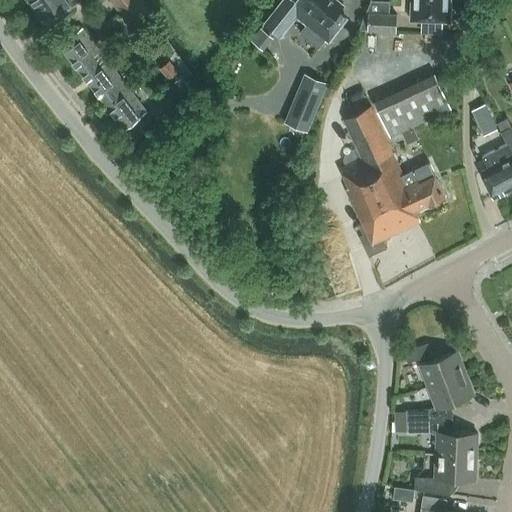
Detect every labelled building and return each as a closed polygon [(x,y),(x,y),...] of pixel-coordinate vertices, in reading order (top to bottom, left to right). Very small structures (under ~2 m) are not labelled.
[(73,5),(79,0),(45,0),(34,8),(45,24),(73,5)] [(111,0),(120,11),(129,24),(149,10),(141,0),(111,0)] [(337,11),(343,4),(338,0),(282,0),(264,23),(280,36),(296,15),(328,41),(346,18),(337,11)] [(367,31),(396,32),(397,13),(390,13),(390,1),(371,0),(359,29),(367,30),(367,31)] [(411,0),(410,20),(450,21),(450,0),(411,0)] [(82,27),(60,44),(107,105),(129,87),(115,69),(121,64),(109,49),(103,54),(82,27)] [(177,71),(168,59),(157,67),(167,80),(177,71)] [(326,82),(302,72),(282,121),(306,131),(326,82)] [(450,107),(434,72),(372,100),(388,136),(450,107)] [(160,95),(169,105),(189,86),(180,77),(160,95)] [(107,105),(124,128),(147,110),(129,87),(107,105)] [(496,128),(484,102),(470,109),(482,135),(496,128)] [(429,162),(402,174),(370,105),(343,118),(356,146),(343,152),(348,164),(340,168),(348,186),(346,187),(363,223),(359,225),(363,234),(359,236),(368,256),(386,248),(382,238),(420,221),(415,209),(430,203),(431,205),(445,199),(444,196),(445,196),(429,162)] [(511,127),(511,125),(499,131),(505,142),(506,142),(511,152),(511,127)] [(511,152),(506,142),(505,142),(480,155),(487,168),(481,171),(494,196),(511,187),(511,152)] [(404,351),(408,362),(432,353),(428,342),(404,351)] [(427,386),(465,371),(457,350),(419,364),(427,386)] [(451,402),(474,393),(465,371),(427,386),(435,406),(431,408),(432,420),(452,416),(451,402)] [(431,408),(406,409),(406,420),(432,420),(431,408)] [(476,456),(477,433),(452,432),(452,416),(432,420),(432,431),(437,433),(436,454),(476,456)] [(406,420),(407,432),(432,431),(432,420),(406,420)] [(475,479),(476,456),(436,454),(435,477),(415,476),(414,489),(450,494),(451,478),(475,479)] [(414,489),(394,486),(393,497),(412,500),(414,489)] [(454,511),(444,510),(446,498),(421,494),(418,511),(454,511)]
